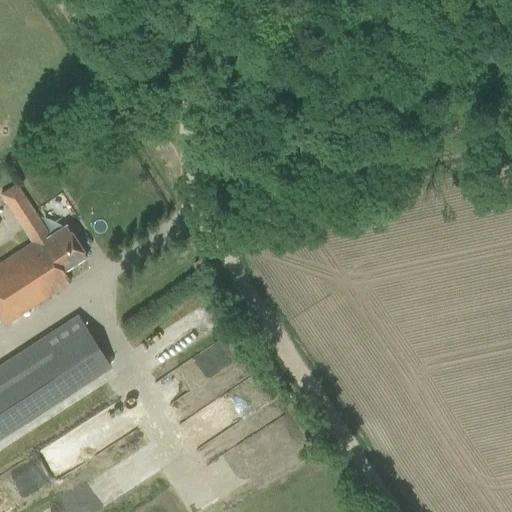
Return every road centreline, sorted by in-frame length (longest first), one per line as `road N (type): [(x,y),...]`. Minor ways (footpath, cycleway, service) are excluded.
road 1 (track): [(59,0),(174,165),(389,511)]
road 2 (unclassified): [(174,165),(195,0)]
